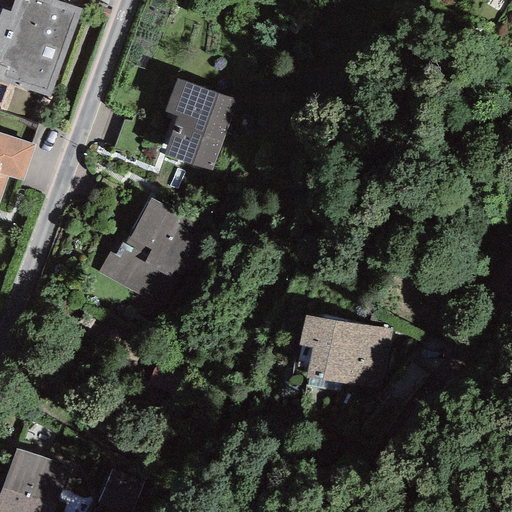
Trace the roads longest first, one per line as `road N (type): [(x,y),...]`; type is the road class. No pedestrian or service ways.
road 1 (residential): [(128,0),(6,329)]
road 2 (residential): [(360,511),(411,412),(511,286)]
